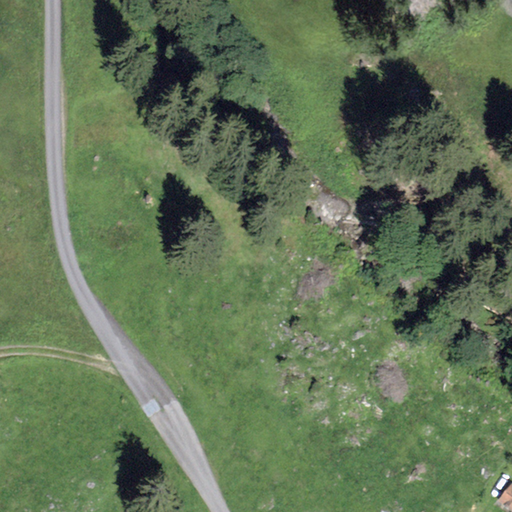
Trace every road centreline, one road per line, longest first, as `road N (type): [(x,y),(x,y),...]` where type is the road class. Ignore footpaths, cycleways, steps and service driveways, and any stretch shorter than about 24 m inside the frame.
road 1 (track): [(49,0),(64,257),(117,350)]
road 2 (track): [(117,350),(217,511)]
road 3 (track): [(117,350),(101,359),(0,353)]
